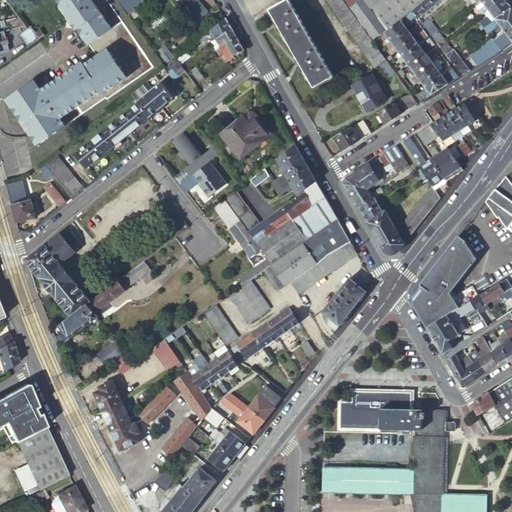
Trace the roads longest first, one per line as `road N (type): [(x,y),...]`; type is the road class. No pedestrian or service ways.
road 1 (tertiary): [(219,511),(391,289)]
road 2 (unclassified): [(326,177),(511,49)]
road 3 (tertiary): [(391,289),(511,137)]
road 4 (tertiary): [(37,367),(106,511)]
road 5 (residential): [(143,152),(260,57)]
road 6 (residential): [(30,243),(143,152)]
road 7 (residential): [(326,177),(260,57)]
road 8 (residential): [(391,289),(326,177)]
